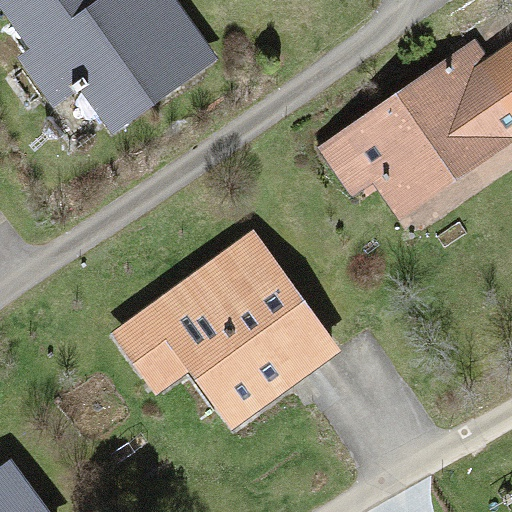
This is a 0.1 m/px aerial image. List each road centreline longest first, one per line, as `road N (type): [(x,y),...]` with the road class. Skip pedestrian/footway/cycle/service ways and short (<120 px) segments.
road 1 (residential): [(0,294),(420,0)]
road 2 (residential): [(511,411),(338,511)]
